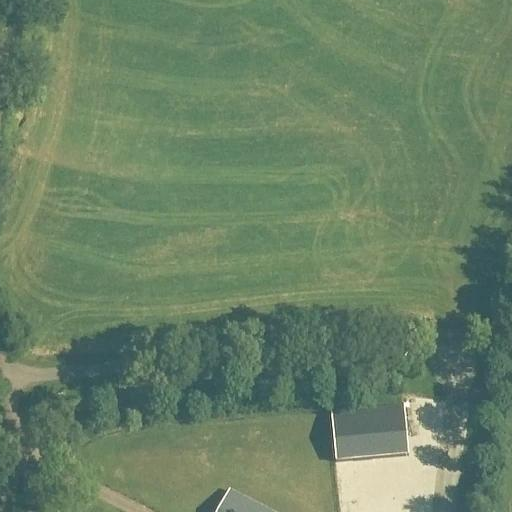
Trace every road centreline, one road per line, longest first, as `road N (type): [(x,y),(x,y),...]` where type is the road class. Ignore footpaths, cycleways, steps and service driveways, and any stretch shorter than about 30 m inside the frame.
road 1 (unclassified): [(0,382),(279,348),(511,336)]
road 2 (unclassified): [(30,511),(0,389)]
